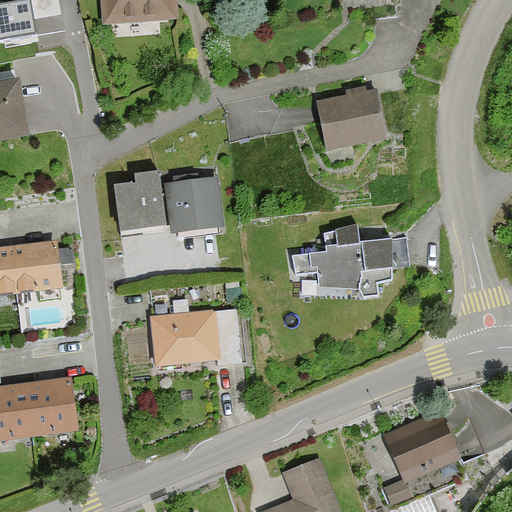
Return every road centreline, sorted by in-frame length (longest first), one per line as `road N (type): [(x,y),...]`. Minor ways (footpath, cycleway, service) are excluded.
road 1 (residential): [(119,489),(84,162),(225,94),(376,65)]
road 2 (residential): [(488,347),(388,379),(119,489)]
road 3 (unclassified): [(503,0),(466,72),(456,117),(488,347)]
